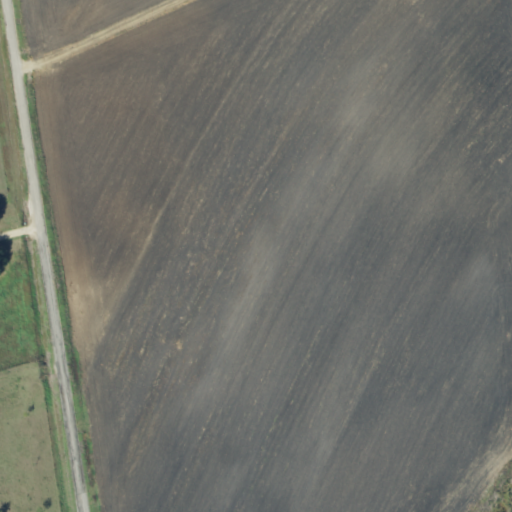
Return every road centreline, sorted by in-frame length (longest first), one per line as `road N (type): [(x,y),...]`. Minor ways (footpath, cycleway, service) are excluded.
road 1 (residential): [(86,511),(9,0)]
road 2 (residential): [(17,50),(189,0)]
